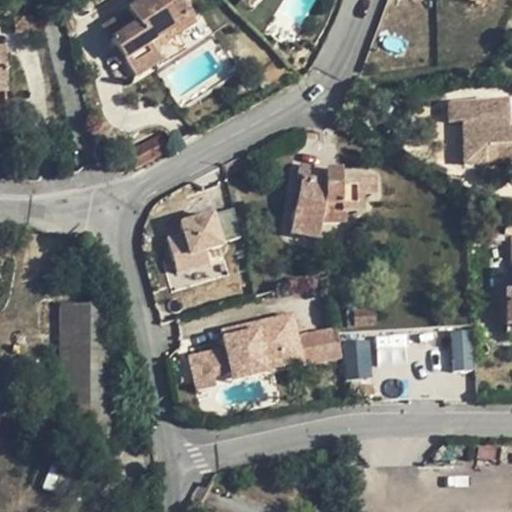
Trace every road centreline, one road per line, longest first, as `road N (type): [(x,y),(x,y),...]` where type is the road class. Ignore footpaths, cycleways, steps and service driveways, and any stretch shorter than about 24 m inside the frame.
road 1 (residential): [(107,208),(263,127),(337,77),(372,0)]
road 2 (residential): [(172,465),(350,427),(511,427)]
road 3 (residential): [(107,208),(172,465)]
